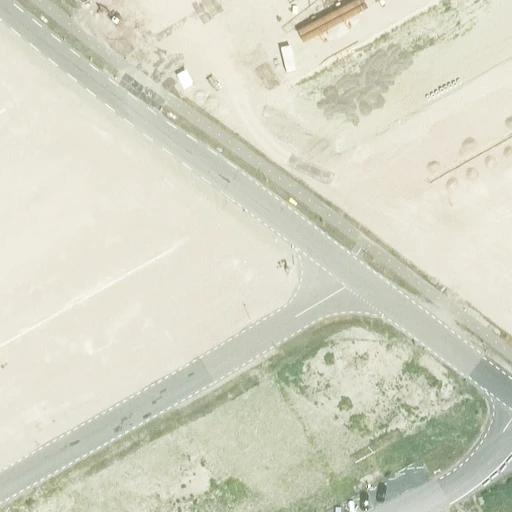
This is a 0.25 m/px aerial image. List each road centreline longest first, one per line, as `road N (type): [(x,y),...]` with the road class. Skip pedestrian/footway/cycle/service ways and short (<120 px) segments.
road 1 (unclassified): [(346,270),(1,0)]
road 2 (unclassified): [(346,270),(335,292),(0,486)]
road 3 (unclassified): [(511,394),(346,270)]
road 4 (unclassified): [(405,511),(456,485),(511,421)]
